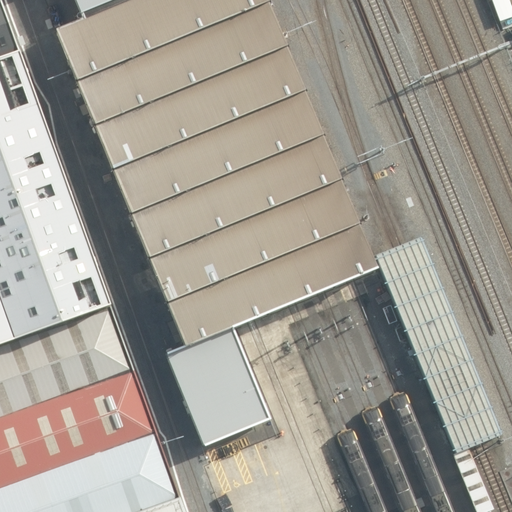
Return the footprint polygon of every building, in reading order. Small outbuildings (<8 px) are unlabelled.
[(71,0),(77,14),(79,14),(80,17),(53,29),(182,345),(232,325),(248,318),(296,299),(320,289),(349,277),(374,267),(265,0),(71,0)] [(0,55),(16,50),(0,6),(0,55)] [(0,55),(0,342),(106,305),(16,50),(0,55)] [(398,246),(374,255),(452,454),(478,444),(498,436),(421,237),(398,246)] [(0,342),(0,511),(125,511),(173,495),(176,494),(106,305),(0,342)] [(270,417),(232,325),(182,345),(164,352),(202,445),(270,417)] [(178,511),(173,495),(125,511),(178,511)]
